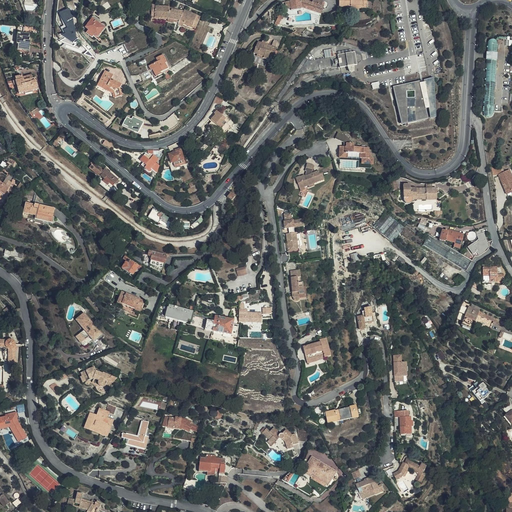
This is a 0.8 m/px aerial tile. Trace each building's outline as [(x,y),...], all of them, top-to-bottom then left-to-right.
[(21,0),(21,15),(33,16),(33,10),(25,10),(26,4),(25,0),(21,0)] [(323,8),(326,2),(324,2),(323,0),(313,0),(313,1),(308,0),(289,0),(286,1),(287,8),(291,8),(292,10),(304,8),(322,14),(323,8)] [(368,9),(367,0),(340,0),(340,7),(352,7),(352,8),(368,9)] [(153,18),(154,6),(151,5),(149,21),(169,23),(174,24),(177,24),(177,21),(172,19),(168,19),(153,18)] [(76,25),(72,14),(74,14),(70,6),(62,9),(63,11),(61,11),(64,19),(68,29),(76,25)] [(168,7),(154,6),(153,18),(168,19),(172,19),(177,21),(177,24),(179,21),(183,22),(191,26),(194,19),(196,16),(183,10),(182,14),(180,13),(180,11),(170,10),(170,11),(167,11),(168,7)] [(283,21),(284,18),(278,15),(276,18),(278,19),(275,24),(279,26),(281,20),(283,21)] [(96,37),(104,28),(99,23),(99,22),(98,21),(93,16),(92,16),(90,18),(91,18),(84,27),(87,29),(85,32),(91,37),(93,34),(96,37)] [(179,21),(177,24),(179,25),(193,31),(199,17),(196,16),(194,19),(191,26),(183,22),(179,21)] [(28,51),(30,34),(17,33),(16,43),(18,44),(18,50),(28,51)] [(487,44),(486,53),(497,54),(498,45),(498,44),(497,44),(497,43),(496,42),(495,41),(494,41),(493,41),(492,40),(491,41),(490,41),(489,41),(489,42),(488,42),(487,43),(487,44)] [(276,49),(268,46),(265,45),(266,42),(262,41),(261,43),(258,42),(254,53),(257,54),(257,56),(267,60),(268,57),(270,53),(274,54),(276,49)] [(141,50),(141,42),(127,43),(127,51),(141,50)] [(334,48),(324,49),(325,58),(319,58),(320,68),(332,67),(330,57),(334,56),(334,48)] [(338,68),(347,66),(353,65),(357,65),(356,64),(355,54),(355,52),(336,55),(337,59),(338,62),(338,68)] [(423,52),(419,53),(420,56),(414,58),(416,67),(421,66),(422,69),(425,68),(425,71),(427,71),(425,64),(423,52)] [(420,56),(419,53),(403,57),(403,61),(404,82),(424,77),(422,72),(425,71),(425,68),(422,69),(421,66),(416,67),(414,58),(420,56)] [(169,69),(162,55),(155,59),(157,62),(147,67),(153,78),(169,69)] [(497,60),(486,59),(483,112),(483,113),(484,114),(484,115),(485,116),(486,117),(487,117),(488,117),(489,117),(490,117),(491,117),(492,116),(493,116),(493,115),(493,114),(494,114),(494,113),(494,112),(497,60)] [(121,85),(112,81),(111,81),(110,81),(112,76),(104,71),(96,87),(111,95),(113,99),(121,97),(119,89),(121,85)] [(38,89),(35,77),(34,78),(32,73),(22,76),(22,74),(15,76),(16,81),(13,82),(16,95),(23,93),(23,94),(32,92),(32,90),(38,89)] [(420,84),(419,80),(392,86),(400,125),(427,119),(425,107),(427,107),(429,119),(435,117),(433,77),(423,79),(424,83),(420,84)] [(219,105),(222,100),(216,96),(213,101),(219,105)] [(32,116),(38,112),(40,110),(41,109),(39,107),(30,113),(32,116)] [(229,129),(235,122),(232,119),(227,124),(225,122),(226,120),(218,112),(210,119),(211,120),(209,122),(212,125),(211,127),(220,137),(221,136),(229,129)] [(130,120),(126,118),(121,127),(136,134),(137,133),(138,134),(141,127),(139,126),(140,123),(131,118),(130,120)] [(339,139),(342,133),(334,129),(331,135),(339,139)] [(349,136),(342,133),(339,139),(340,143),(336,144),(335,158),(343,159),(343,154),(345,154),(357,154),(356,160),(358,160),(358,165),(367,166),(367,164),(369,164),(369,160),(367,160),(367,158),(365,157),(365,151),(363,151),(363,149),(353,148),(349,136)] [(212,154),(214,156),(221,148),(217,144),(210,152),(212,154)] [(184,164),(180,149),(174,151),(175,153),(167,155),(170,164),(173,163),(174,167),(184,164)] [(152,151),(146,151),(147,154),(144,158),(143,156),(139,162),(145,166),(143,169),(147,173),(149,173),(150,173),(150,172),(151,172),(151,171),(150,170),(151,169),(155,172),(158,168),(154,164),(158,159),(152,155),(152,151)] [(367,170),(367,166),(358,165),(358,160),(356,160),(357,154),(345,154),(343,154),(343,159),(335,158),(335,161),(336,161),(354,162),(354,169),(367,170)] [(112,186),(115,183),(117,180),(120,177),(110,170),(108,173),(103,169),(101,171),(91,162),(88,165),(90,166),(88,169),(98,177),(99,176),(102,179),(103,178),(112,186)] [(303,173),(304,173),(309,174),(311,166),(305,165),(303,173)] [(511,178),(508,169),(497,173),(500,181),(501,181),(503,185),(502,185),(504,191),(509,189),(510,192),(511,191),(511,178)] [(309,176),(303,178),(302,178),(298,179),(297,179),(293,180),(297,192),(302,190),(302,189),(306,188),(310,186),(321,182),(319,177),(317,177),(315,173),(309,176)] [(0,192),(4,195),(11,183),(6,179),(3,183),(0,181),(0,176),(0,192)] [(435,199),(435,187),(409,187),(409,184),(402,184),(403,201),(403,202),(404,203),(406,204),(407,204),(408,204),(409,203),(410,202),(411,200),(435,199)] [(382,209),(366,199),(349,194),(340,194),(340,199),(349,199),(367,205),(379,214),(382,209)] [(53,223),(55,207),(35,204),(35,206),(26,205),(25,217),(30,217),(29,220),(37,222),(46,223),(46,222),(53,223)] [(158,224),(164,227),(168,220),(168,219),(152,210),(148,218),(158,224)] [(285,244),(296,243),(294,231),(293,231),(292,225),(303,224),(302,217),(289,219),(288,211),(281,212),(282,220),(281,220),(282,226),(286,226),(287,232),(284,232),(285,244)] [(387,217),(383,214),(371,228),(390,245),(402,230),(388,218),(387,217)] [(444,242),(444,241),(447,231),(441,229),(438,240),(444,242)] [(488,243),(482,229),(475,231),(476,237),(480,236),(472,246),(481,255),(488,249),(485,246),(488,243)] [(444,241),(453,244),(459,245),(462,235),(447,231),(444,241)] [(461,255),(437,241),(428,235),(422,245),(466,273),(472,262),(461,255)] [(145,248),(132,240),(129,243),(145,252),(147,248),(145,248)] [(17,259),(19,252),(13,250),(12,251),(5,249),(4,254),(17,259)] [(161,272),(164,258),(162,257),(163,254),(149,250),(147,255),(151,256),(149,265),(161,272)] [(132,275),(137,265),(127,260),(122,268),(132,275)] [(344,316),(341,261),(331,261),(334,316),(344,316)] [(496,274),(496,268),(491,268),(490,267),(482,267),(481,275),(488,275),(489,281),(496,282),(496,280),(496,274)] [(298,302),(297,300),(297,298),(302,297),(301,285),(296,286),(296,280),(298,280),(298,273),(288,274),(290,300),(292,300),(292,303),(292,304),(294,304),(295,304),(296,303),(298,302)] [(460,284),(462,281),(458,276),(452,282),(456,288),(460,284)] [(140,311),(144,301),(121,292),(114,310),(123,313),(123,311),(129,313),(128,315),(137,319),(140,311)] [(16,311),(12,305),(7,309),(11,315),(16,311)] [(164,318),(185,323),(186,321),(189,322),(191,317),(192,313),(192,311),(168,305),(168,308),(167,308),(164,318)] [(238,322),(239,322),(259,322),(259,315),(256,315),(246,315),(246,309),(244,309),(244,305),(238,305),(238,322)] [(471,326),(477,312),(461,305),(458,312),(462,314),(464,309),(465,310),(460,322),(471,326)] [(373,322),(370,311),(368,311),(368,308),(362,309),(363,312),(360,312),(360,317),(355,318),(358,330),(364,329),(367,329),(366,323),(373,322)] [(207,320),(205,331),(217,333),(230,335),(231,329),(233,320),(211,315),(210,317),(210,320),(207,320)] [(427,325),(432,322),(428,316),(423,319),(427,325)] [(101,338),(82,317),(73,325),(82,334),(73,342),(79,349),(88,341),(92,346),(101,338)] [(303,348),(307,362),(317,359),(324,357),(324,359),(331,357),(326,339),(319,341),(320,344),(303,348)] [(0,341),(0,349),(4,349),(4,352),(5,354),(6,361),(6,362),(10,362),(10,365),(17,365),(18,361),(16,361),(16,351),(18,351),(18,345),(17,345),(16,344),(16,342),(14,342),(13,341),(10,341),(8,341),(0,341)] [(488,346),(485,353),(492,356),(495,350),(488,346)] [(438,352),(441,359),(446,357),(443,350),(438,352)] [(394,356),(395,365),(398,367),(395,374),(395,380),(400,380),(400,376),(408,375),(407,362),(402,362),(402,356),(394,356)] [(111,383),(116,378),(103,372),(102,373),(95,370),(94,367),(81,372),(82,375),(80,376),(83,383),(92,380),(98,382),(98,383),(98,385),(98,386),(99,387),(100,388),(102,388),(103,388),(104,387),(105,387),(106,386),(107,382),(111,383)] [(476,380),(472,383),(476,388),(471,391),(479,402),(482,399),(483,400),(487,396),(490,393),(483,383),(480,385),(476,380)] [(18,413),(26,412),(25,405),(17,406),(18,413)] [(336,409),(326,411),(328,422),(332,421),(338,420),(352,417),(359,416),(357,405),(350,406),(350,407),(339,409),(340,410),(336,411),(336,409)] [(511,410),(508,405),(503,409),(507,414),(511,410)] [(107,419),(109,413),(99,410),(96,416),(91,415),(86,428),(94,431),(105,435),(111,420),(107,419)] [(399,412),(399,414),(399,419),(400,436),(411,435),(411,428),(412,428),(412,422),(411,422),(410,418),(408,418),(408,412),(399,412)] [(18,423),(16,418),(17,417),(15,413),(6,415),(6,417),(0,418),(0,428),(9,426),(13,432),(19,442),(27,436),(18,423)] [(176,419),(170,417),(167,427),(178,430),(179,429),(188,432),(189,430),(193,431),(196,426),(188,423),(188,424),(181,422),(182,419),(176,417),(176,419)] [(144,454),(149,437),(145,436),(149,422),(143,420),(138,436),(123,432),(121,436),(128,438),(127,443),(140,447),(139,452),(144,454)] [(298,446),(295,435),(292,436),(291,436),(286,431),(282,436),(278,436),(277,435),(278,433),(273,429),(269,434),(266,431),(261,436),(268,442),(266,445),(271,449),(279,442),(282,445),(285,453),(293,451),(292,448),(298,446)] [(218,475),(227,476),(228,474),(232,467),(229,462),(220,461),(220,457),(215,457),(215,455),(203,454),(203,457),(200,457),(198,470),(207,471),(207,474),(213,475),(214,474),(215,473),(215,472),(219,472),(218,475)] [(319,496),(337,481),(332,478),(335,472),(312,457),(309,461),(303,472),(306,474),(298,489),(309,495),(311,496),(313,496),(314,496),(319,496)] [(420,466),(410,459),(407,463),(405,461),(403,461),(398,469),(393,472),(394,474),(398,472),(402,474),(404,475),(409,467),(418,473),(415,479),(420,482),(425,474),(423,472),(418,469),(418,468),(420,466)] [(422,463),(420,466),(418,468),(418,469),(423,472),(426,466),(422,463)] [(356,478),(362,476),(359,469),(353,472),(356,478)] [(226,478),(227,476),(218,475),(218,483),(207,485),(207,488),(225,487),(226,486),(226,478)] [(358,490),(357,490),(359,494),(363,492),(365,497),(375,493),(375,494),(380,492),(373,477),(363,481),(364,482),(357,485),(358,489),(358,490)] [(99,508),(101,503),(96,501),(95,504),(81,499),(82,494),(77,492),(75,499),(69,497),(67,503),(71,504),(72,503),(78,504),(77,507),(86,511),(95,511),(98,508),(99,508)] [(363,492),(359,494),(362,502),(376,496),(375,494),(375,493),(365,497),(363,492)] [(9,504),(3,495),(0,497),(0,501),(4,507),(9,504)]
